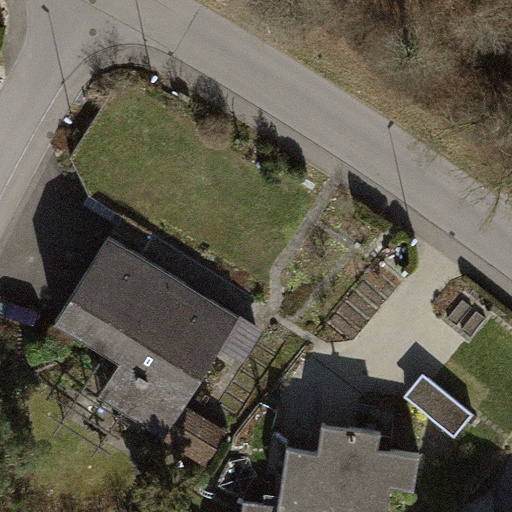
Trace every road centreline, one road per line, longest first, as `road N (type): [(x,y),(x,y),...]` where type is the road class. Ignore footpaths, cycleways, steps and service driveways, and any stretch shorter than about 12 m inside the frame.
road 1 (residential): [(139,0),(511,250)]
road 2 (residential): [(0,141),(83,0)]
